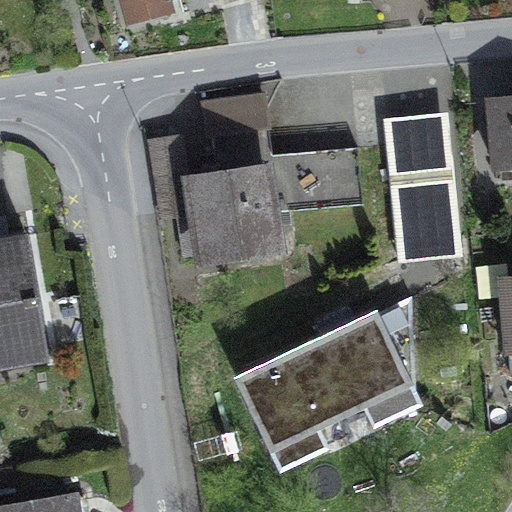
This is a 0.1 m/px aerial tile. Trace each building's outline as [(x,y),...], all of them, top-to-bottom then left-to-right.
[(167,0),(123,0),(130,23),(171,12),(167,0)] [(273,214),(363,206),(358,149),(273,156),(264,97),(207,106),(216,168),(204,169),(206,181),(192,183),(194,194),(198,220),(180,223),(185,258),(277,245),(273,214)] [(511,100),(490,103),(496,170),(511,168),(511,100)] [(384,120),(399,264),(463,258),(448,114),(384,120)] [(150,141),(159,200),(190,195),(181,136),(150,141)] [(180,223),(198,220),(194,194),(190,195),(159,200),(163,226),(180,223)] [(28,237),(0,241),(0,354),(44,347),(47,346),(28,237)] [(416,391),(412,298),(357,325),(320,343),(240,380),(281,473),(330,450),(319,427),(364,406),(374,428),(423,405),(416,391)] [(320,343),(357,325),(348,307),(311,324),(320,343)] [(0,368),(47,360),(44,347),(0,354),(0,368)] [(0,497),(17,495),(12,467),(0,468),(0,497)] [(80,511),(78,494),(0,507),(0,511),(80,511)]
